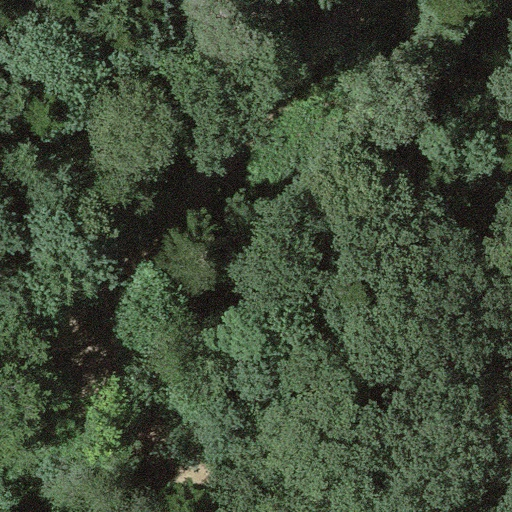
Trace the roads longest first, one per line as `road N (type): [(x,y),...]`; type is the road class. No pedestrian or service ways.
road 1 (track): [(61,387),(385,0)]
road 2 (track): [(61,387),(277,511)]
